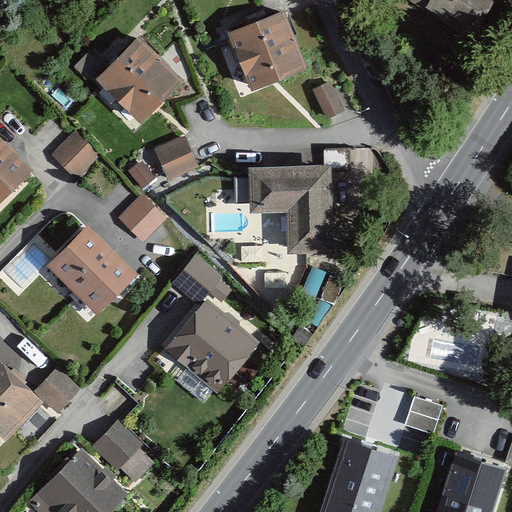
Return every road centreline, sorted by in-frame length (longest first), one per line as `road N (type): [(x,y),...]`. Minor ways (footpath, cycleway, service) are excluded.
road 1 (secondary): [(452,193),(220,511)]
road 2 (residential): [(328,0),(408,162),(452,193)]
